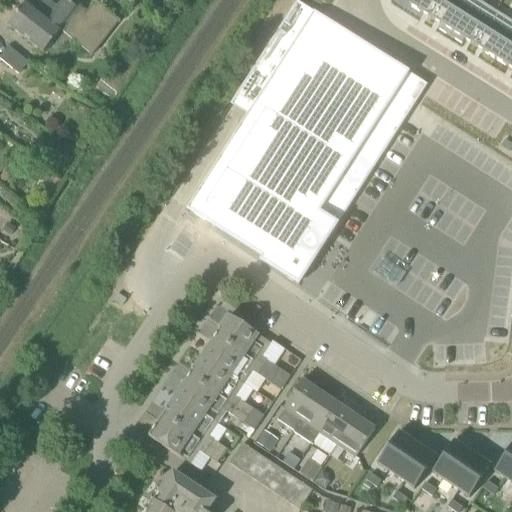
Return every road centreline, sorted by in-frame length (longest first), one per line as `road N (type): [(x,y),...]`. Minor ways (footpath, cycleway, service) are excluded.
road 1 (residential): [(92,511),(107,400),(206,264),(233,268),(406,387),(511,392)]
road 2 (residential): [(511,109),(364,17),(363,0)]
